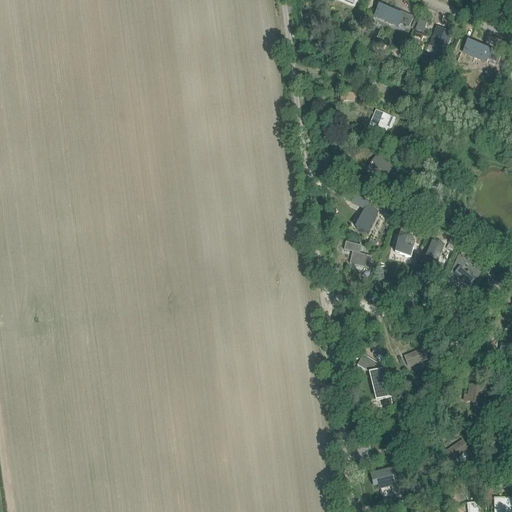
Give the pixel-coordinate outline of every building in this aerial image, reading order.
[(380,6),(375,17),(398,27),(399,22),(409,26),(412,18),(394,10),(393,12),(380,6)] [(419,20),(415,31),(423,34),(427,23),(419,20)] [(446,48),(452,34),(438,28),(430,46),(440,50),(442,46),(446,48)] [(468,43),(463,54),(486,64),(488,59),(497,63),(500,55),(482,47),(481,49),(468,43)] [(376,112),(369,129),(370,130),(383,135),(386,127),(388,127),(391,128),(394,120),(379,113),(376,112)] [(362,151),(358,168),(373,172),(377,155),(362,151)] [(356,202),(368,207),(370,201),(359,196),(356,202)] [(365,209),(356,229),(368,235),(378,215),(365,209)] [(400,236),(396,254),(405,257),(411,258),(414,248),(408,247),(411,235),(412,236),(413,233),(414,227),(403,224),(400,236)] [(425,264),(424,266),(437,271),(438,269),(440,263),(437,262),(444,246),(434,241),(425,264)] [(346,242),(344,250),(353,253),(350,264),(369,269),(372,257),(360,254),(362,246),(346,242)] [(458,257),(451,273),(452,271),(456,273),(454,275),(469,288),(476,280),(480,275),(471,267),(467,272),(461,268),(466,263),(459,257),(458,257)] [(499,268),(494,276),(499,279),(495,284),(503,290),(507,284),(511,276),(511,269),(498,260),(497,262),(495,265),(499,268)] [(405,358),(409,367),(427,360),(424,350),(405,358)] [(385,373),(373,376),(379,398),(390,395),(385,373)] [(465,401),(480,404),(480,399),(479,398),(480,393),(485,394),(485,389),(471,387),(470,392),(472,392),(471,397),(466,396),(465,401)] [(401,441),(399,442),(401,447),(412,440),(402,423),(392,430),(394,434),(396,433),(401,441)] [(488,441),(492,449),(505,443),(501,434),(488,441)] [(462,441),(445,453),(452,463),(459,458),(461,461),(468,457),(465,454),(469,451),(462,441)] [(428,453),(413,465),(420,473),(435,460),(428,453)] [(393,468),(373,473),(377,485),(381,484),(382,487),(393,484),(395,492),(402,489),(399,478),(396,479),(393,468)] [(497,511),(501,511),(500,511),(511,511),(511,499),(496,499),(497,511)]
